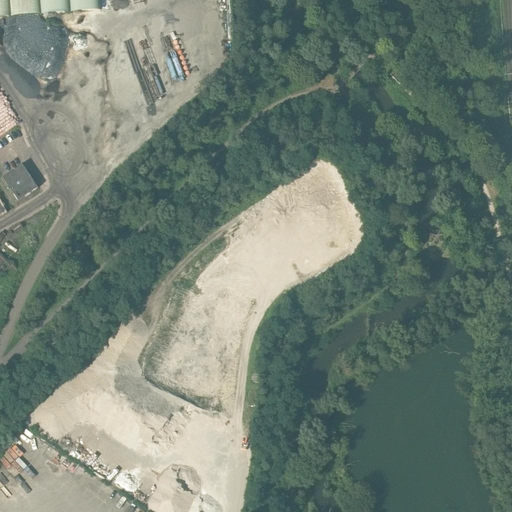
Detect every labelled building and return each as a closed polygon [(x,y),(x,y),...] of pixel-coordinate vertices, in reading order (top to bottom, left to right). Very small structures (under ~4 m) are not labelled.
[(0,0),(0,16),(100,11),(99,0),(0,0)] [(171,19),(172,30),(186,28),(185,17),(171,19)] [(18,202),(38,189),(23,166),(3,179),(18,202)] [(131,309),(95,355),(112,369),(148,323),(131,309)] [(126,404),(130,406),(136,394),(127,390),(119,409),(123,411),(126,404)]
